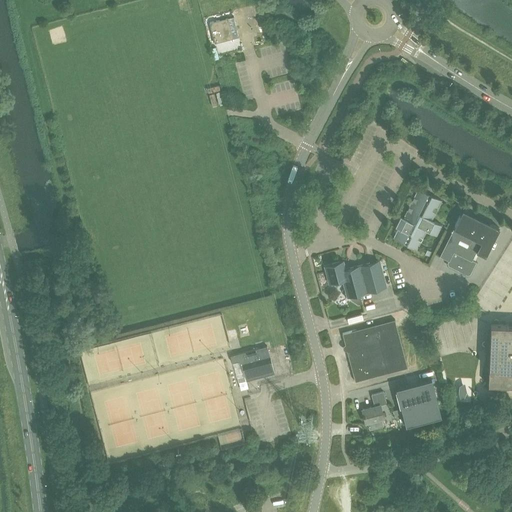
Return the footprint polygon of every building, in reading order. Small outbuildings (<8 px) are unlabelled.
[(210,22),(212,28),(215,41),(231,37),(227,18),(210,22)] [(436,235),(441,224),(432,220),(441,200),(418,188),(393,238),(417,249),(426,230),(436,235)] [(462,210),(453,227),(439,255),(448,260),(447,262),(448,265),(454,268),(456,267),(460,269),(461,272),(467,275),(470,274),(476,262),(472,259),(476,251),(486,256),(498,228),(462,210)] [(339,265),(338,261),(324,265),(329,283),(342,280),(347,297),(387,287),(379,260),(346,269),(344,263),(339,265)] [(395,319),(376,324),(342,333),(355,381),(407,367),(395,319)] [(511,325),(490,324),(488,385),(511,385),(511,325)] [(230,338),(237,336),(236,329),(228,331),(230,338)] [(246,380),(274,373),(267,345),(230,355),(232,362),(238,360),(239,363),(242,362),(246,380)] [(140,348),(138,364),(149,366),(152,350),(140,348)] [(433,380),(398,389),(398,390),(397,391),(401,407),(403,407),(407,426),(442,417),(433,380)] [(375,406),(362,409),(366,423),(384,418),(380,405),(387,403),(384,391),(372,394),(375,406)]
